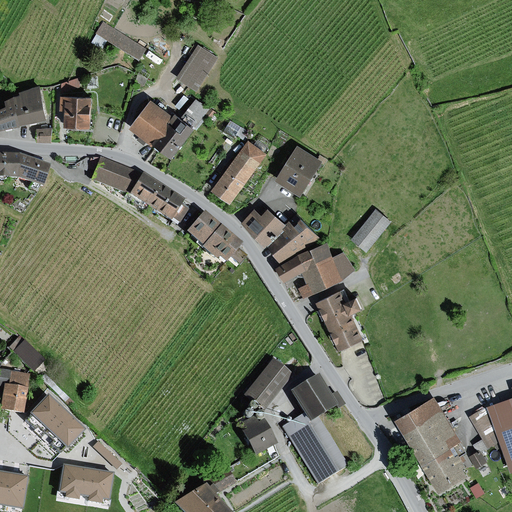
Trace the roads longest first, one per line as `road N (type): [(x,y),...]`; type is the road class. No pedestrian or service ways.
road 1 (residential): [(0,146),(118,157),(196,200),(260,260),(361,418)]
road 2 (residential): [(361,418),(511,369)]
